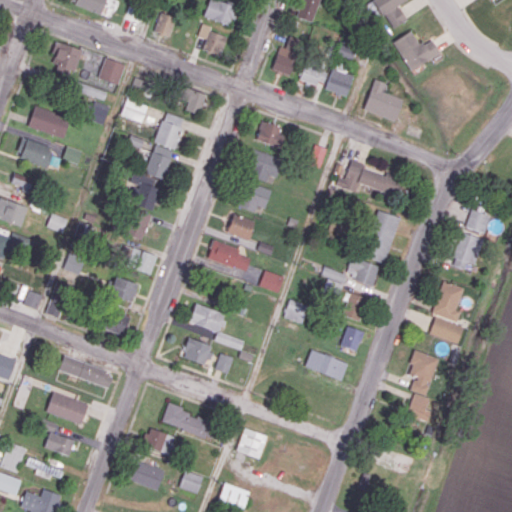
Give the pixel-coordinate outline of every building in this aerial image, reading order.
[(104,0),(72,0),(71,2),(100,13),(104,0)] [(230,25),(236,5),(220,0),(207,0),(202,16),(230,25)] [(318,0),(300,0),(295,16),(312,22),(318,0)] [(372,0),(390,29),(406,19),(398,5),(405,0),(372,0)] [(154,31),(169,35),(175,16),(160,12),(154,31)] [(202,50),(221,54),(225,35),(209,31),(210,25),(200,23),(197,36),(205,38),(202,50)] [(440,53),(430,38),(420,45),(410,30),(391,42),(411,72),(440,53)] [(285,48),(279,46),(271,69),(290,75),(302,39),(289,35),(285,48)] [(74,71),(81,49),(55,41),(51,53),(54,54),(51,63),(74,71)] [(119,83),(124,62),(103,58),(98,78),(119,83)] [(344,71),(346,65),(334,61),(325,89),(346,96),(353,74),(344,71)] [(299,77),(322,85),(327,71),(304,62),(299,77)] [(402,98),(381,90),(384,82),(374,78),(363,108),(394,120),(402,98)] [(105,91),(79,82),(76,89),(103,99),(105,91)] [(184,108),(199,113),(205,94),(190,89),(184,108)] [(142,121),(146,104),(124,98),(120,115),(142,121)] [(101,124),(109,106),(95,100),(87,117),(101,124)] [(69,117),(34,105),(27,125),(62,137),(69,117)] [(176,148),(183,116),(162,112),(155,143),(176,148)] [(284,127),(261,120),(255,140),(278,146),(284,127)] [(16,158),(47,166),(52,145),(21,138),(16,158)] [(162,179),(173,150),(154,143),(144,172),(162,179)] [(325,146),(312,144),(308,164),(321,167),(325,146)] [(78,163),(81,149),(65,145),(62,159),(78,163)] [(267,174),(276,177),(282,158),(253,148),(245,173),(266,180),(267,174)] [(357,185),(398,196),(403,177),(387,173),(387,175),(364,169),(365,163),(349,159),(342,187),(356,191),(357,185)] [(30,191),(34,179),(13,172),(9,183),(30,191)] [(159,188),(140,182),(133,204),(152,210),(159,188)] [(265,207),(270,188),(245,182),(239,207),(255,211),(256,205),(265,207)] [(0,218),(20,226),(27,206),(0,196),(0,218)] [(124,232),(141,239),(151,214),(134,207),(124,232)] [(489,214),(471,208),(465,227),(483,233),(489,214)] [(398,216),(376,209),(362,256),(385,263),(398,216)] [(62,232),(67,217),(50,213),(46,227),(62,232)] [(226,233),(249,238),(254,219),(231,213),(226,233)] [(91,225),(79,221),(72,239),(85,243),(91,225)] [(32,239),(13,231),(9,240),(29,248),(32,239)] [(464,269),(467,261),(474,264),(482,238),(459,231),(451,256),(454,257),(452,265),(464,269)] [(0,256),(4,257),(9,234),(0,232),(0,256)] [(250,257),(237,253),(239,248),(212,238),(206,256),(245,271),(250,257)] [(156,255),(134,247),(127,265),(149,274),(156,255)] [(82,261),(66,256),(63,268),(79,273),(82,261)] [(378,265),(354,257),(350,268),(356,270),(352,279),(371,285),(378,265)] [(339,293),(345,273),(323,266),(320,275),(327,277),(323,288),(339,293)] [(258,285),(278,292),(283,275),(264,269),(258,285)] [(132,300),(136,282),(113,276),(108,294),(132,300)] [(463,287),(442,280),(431,312),(456,320),(459,311),(455,309),(463,287)] [(41,294),(28,289),(23,304),(36,308),(41,294)] [(341,314),(358,320),(367,298),(350,292),(341,314)] [(64,299),(51,294),(44,312),(58,317),(64,299)] [(301,322),(307,304),(288,298),(283,316),(301,322)] [(223,313),(195,302),(188,320),(216,332),(223,313)] [(123,334),(128,314),(109,309),(104,329),(123,334)] [(428,333),(457,343),(462,326),(434,316),(428,333)] [(363,330),(346,325),(339,345),(356,350),(363,330)] [(243,340),(217,330),(213,340),(240,349),(243,340)] [(181,357),(207,363),(212,343),(185,337),(181,357)] [(346,362),(311,349),(304,365),(340,380),(346,362)] [(409,389),(425,395),(428,385),(429,385),(437,357),(414,349),(406,373),(414,375),(409,389)] [(214,368),(227,372),(232,356),(219,352),(214,368)] [(0,376),(8,379),(15,359),(0,353),(0,376)] [(113,372),(63,355),(58,370),(108,387),(113,372)] [(88,403),(53,390),(45,411),(80,424),(88,403)] [(426,421),(430,410),(425,408),(429,398),(414,392),(405,413),(426,421)] [(160,421),(204,436),(210,418),(166,404),(160,421)] [(38,426),(53,431),(56,422),(40,417),(38,426)] [(176,436),(148,426),(141,444),(169,454),(176,436)] [(258,457),(266,435),(243,427),(235,450),(258,457)] [(68,455),(73,440),(49,431),(43,446),(68,455)] [(0,462),(0,466),(17,472),(25,447),(7,441),(0,462)] [(60,477),(62,468),(26,457),(25,464),(36,467),(34,473),(49,478),(50,474),(60,477)] [(156,489),(163,470),(133,458),(126,478),(156,489)] [(202,475),(183,470),(178,487),(197,492),(202,475)] [(0,488),(15,494),(20,479),(0,471),(0,488)] [(247,488),(221,483),(217,503),(243,509),(247,488)] [(20,506),(29,509),(28,511),(55,511),(61,494),(42,488),(40,495),(25,490),(20,506)]
